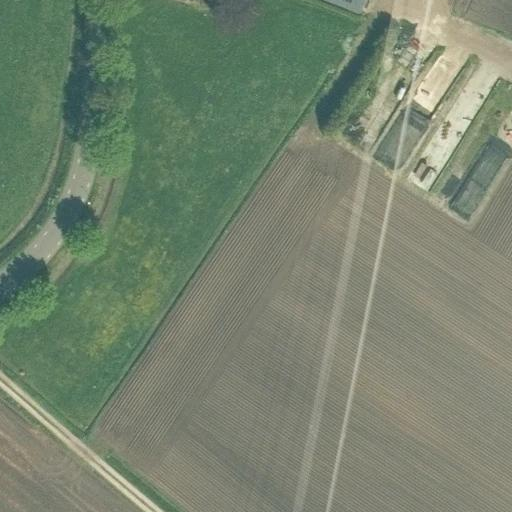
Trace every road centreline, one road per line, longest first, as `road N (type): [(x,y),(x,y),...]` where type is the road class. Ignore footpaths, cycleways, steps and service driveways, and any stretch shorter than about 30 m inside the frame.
road 1 (tertiary): [(0,275),(32,249),(77,164),(89,0)]
road 2 (track): [(0,377),(162,511)]
